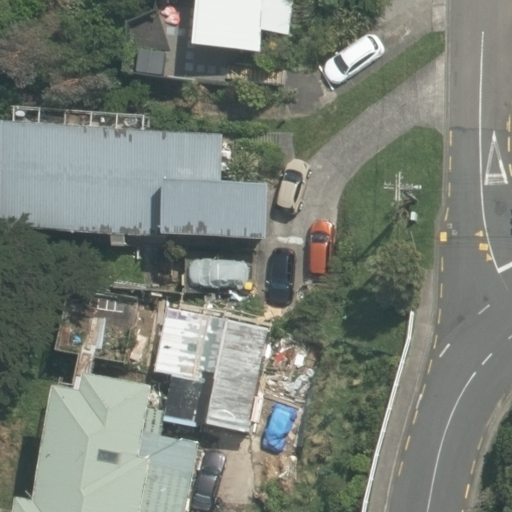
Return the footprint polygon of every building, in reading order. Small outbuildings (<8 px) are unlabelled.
[(204,0),(200,52),(264,58),(269,0),(204,0)] [(183,35),(133,32),(129,81),(179,84),(183,35)] [(0,236),(272,243),(274,190),(227,189),(229,139),(0,132),(0,236)] [(210,386),(202,427),(253,437),(273,331),(171,312),(161,377),(210,386)] [(66,395),(47,510),(30,507),(29,511),(193,511),(204,446),(170,441),(173,416),(158,414),(161,392),(94,381),(91,399),(66,395)]
